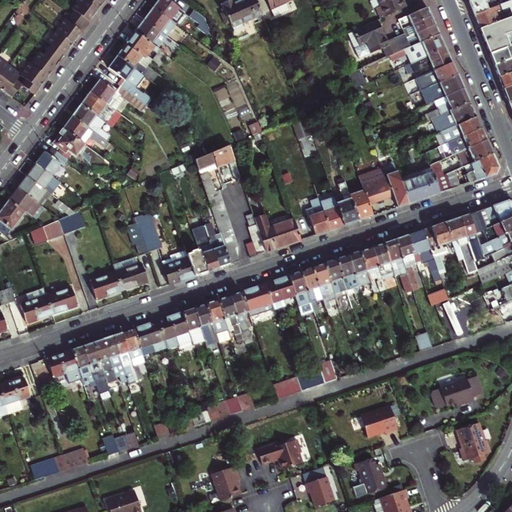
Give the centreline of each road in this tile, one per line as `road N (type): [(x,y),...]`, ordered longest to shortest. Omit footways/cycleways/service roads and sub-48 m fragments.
road 1 (residential): [(0,356),(511,183)]
road 2 (residential): [(511,328),(0,500)]
road 3 (tertiary): [(511,155),(449,0)]
road 4 (residential): [(125,0),(27,134)]
